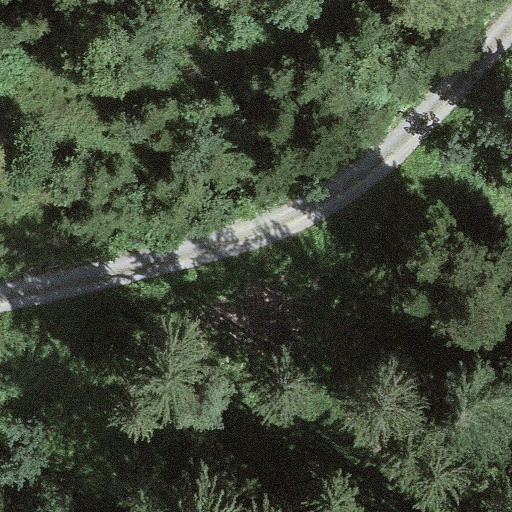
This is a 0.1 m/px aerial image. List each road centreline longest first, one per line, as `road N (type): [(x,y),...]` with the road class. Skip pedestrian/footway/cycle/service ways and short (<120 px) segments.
road 1 (track): [(511,23),(374,176),(334,206),(218,253),(0,302)]
road 2 (track): [(0,95),(214,59),(337,0)]
